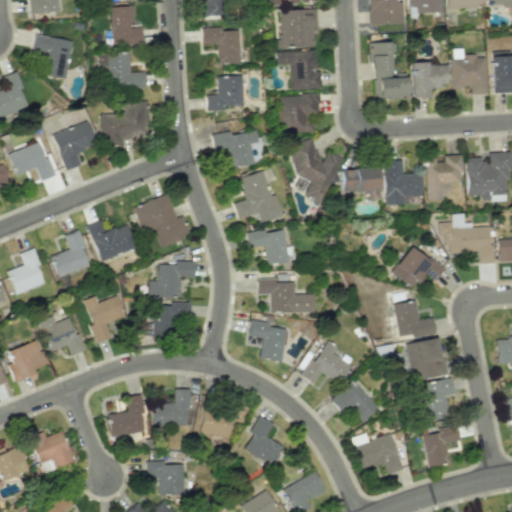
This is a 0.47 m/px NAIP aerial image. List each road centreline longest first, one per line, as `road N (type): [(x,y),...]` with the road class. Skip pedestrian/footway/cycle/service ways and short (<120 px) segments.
road 1 (residential): [(356,511),(338,467),(299,414),(262,386),(206,364),(131,363),(0,414)]
road 2 (residential): [(206,364),(219,261),(181,154),(167,0)]
road 3 (residential): [(511,123),(354,133),(347,0)]
road 4 (residential): [(511,295),(484,297),(465,310),(498,478)]
road 5 (residential): [(181,154),(0,229)]
road 6 (residential): [(511,475),(381,511)]
